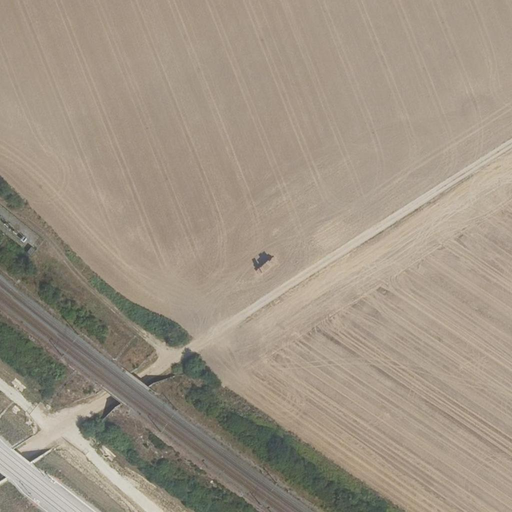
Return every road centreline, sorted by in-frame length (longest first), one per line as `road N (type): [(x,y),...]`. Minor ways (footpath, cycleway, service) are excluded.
road 1 (track): [(0,470),(511,146)]
road 2 (track): [(0,197),(171,361)]
road 3 (track): [(0,383),(65,428),(155,511)]
